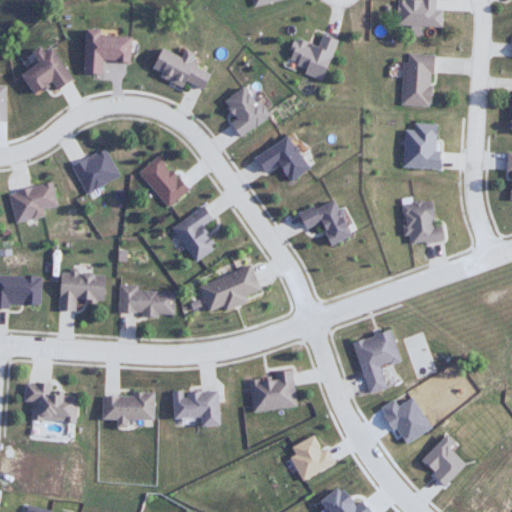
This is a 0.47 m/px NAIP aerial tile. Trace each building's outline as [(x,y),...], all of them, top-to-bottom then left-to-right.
[(394,0),(394,26),(439,27),(439,9),(432,9),(432,0),(394,0)] [(125,63),(125,36),(96,35),(96,30),(79,30),(79,74),(98,74),(98,62),(125,63)] [(321,79),(334,40),(318,35),(314,46),(292,39),(283,66),(321,79)] [(15,74),(28,94),(47,82),(52,89),(68,79),(48,48),(39,53),(34,46),(25,52),(33,63),(15,74)] [(206,74),(184,64),(189,54),(180,49),(176,57),(156,47),(144,71),(179,88),(182,82),(198,90),(206,74)] [(428,106),(429,54),(401,53),(399,106),(428,106)] [(219,102),(233,118),(225,124),(237,138),(264,114),(239,85),(219,102)] [(400,168),(434,169),(436,124),(411,123),(410,130),(401,130),(400,168)] [(284,182),(304,169),(282,136),(249,157),(259,173),(273,164),(284,182)] [(117,178),(103,148),(69,164),(82,193),(117,178)] [(506,171),(505,199),(511,198),(511,152),(502,152),(502,171),(506,171)] [(164,207),(184,191),(156,156),(136,171),(164,207)] [(5,192),(12,223),(41,217),(39,210),(55,206),(50,182),(5,192)] [(353,234),(338,196),(301,211),(308,227),(324,220),(332,242),(353,234)] [(407,243),(444,240),(442,223),(435,224),(433,199),(404,201),(407,243)] [(203,225),(214,217),(205,204),(172,226),(195,260),(217,246),(203,225)] [(199,284),(210,314),(248,299),(246,294),(261,289),(252,264),(199,284)] [(105,299),(106,271),(61,270),(60,308),(76,309),(77,299),(105,299)] [(0,304),(41,305),(41,275),(0,273),(0,304)] [(175,314),(175,290),(137,289),(137,283),(120,283),(119,313),(175,314)] [(369,392),(388,387),(382,366),(402,360),(393,329),(354,340),(369,392)] [(293,371),(249,376),(253,412),(297,407),(293,371)] [(77,421),(79,394),(52,393),(53,383),(26,381),(25,401),(35,401),(34,419),(77,421)] [(174,391),(175,417),(203,416),(203,425),(220,424),(219,389),(174,391)] [(103,395),(103,418),(118,418),(118,427),(128,427),(128,418),(154,419),(155,392),(134,391),(134,395),(103,395)]
